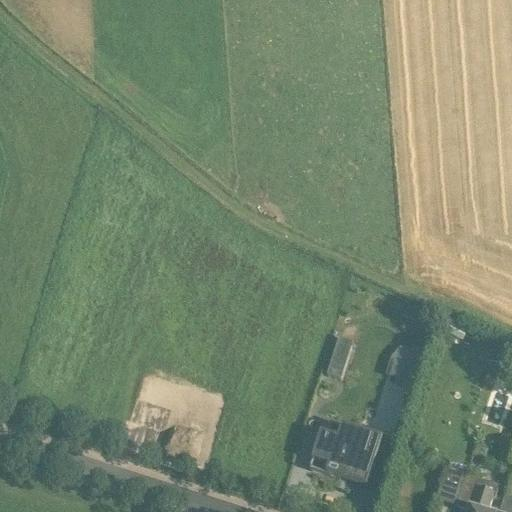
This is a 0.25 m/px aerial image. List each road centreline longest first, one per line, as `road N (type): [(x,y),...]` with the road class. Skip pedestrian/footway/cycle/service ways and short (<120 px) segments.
road 1 (track): [(0,20),(247,216),(432,298)]
road 2 (unclassified): [(239,511),(0,435)]
